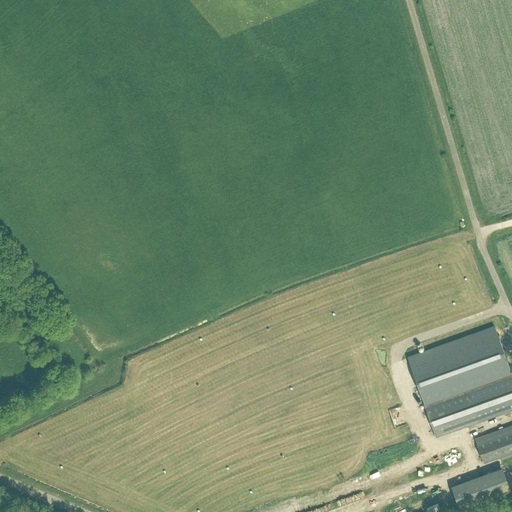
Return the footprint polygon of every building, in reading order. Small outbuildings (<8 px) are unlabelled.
[(408,358),(424,404),(436,437),(511,409),(511,376),(494,327),(408,358)] [(402,398),(388,398),(388,410),(402,410),(402,398)] [(511,424),(474,438),(484,463),(511,452),(511,424)] [(458,444),(446,447),(449,457),(461,453),(458,444)] [(495,477),(454,489),(457,502),(499,490),(495,477)] [(317,498),(342,493),(340,485),(316,490),(317,498)] [(355,503),(319,511),(318,511),(350,511),(356,511),(355,503)]
